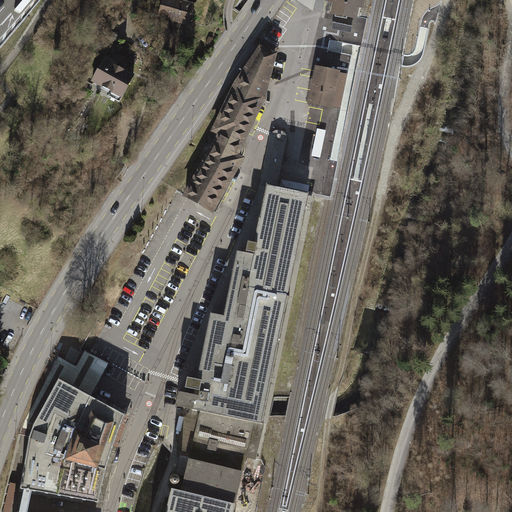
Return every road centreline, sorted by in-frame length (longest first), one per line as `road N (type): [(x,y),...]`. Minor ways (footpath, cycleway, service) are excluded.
road 1 (primary): [(0,425),(89,251),(266,0)]
road 2 (track): [(318,511),(328,419),(394,136),(425,62)]
road 3 (unclassified): [(511,244),(421,394),(387,511)]
